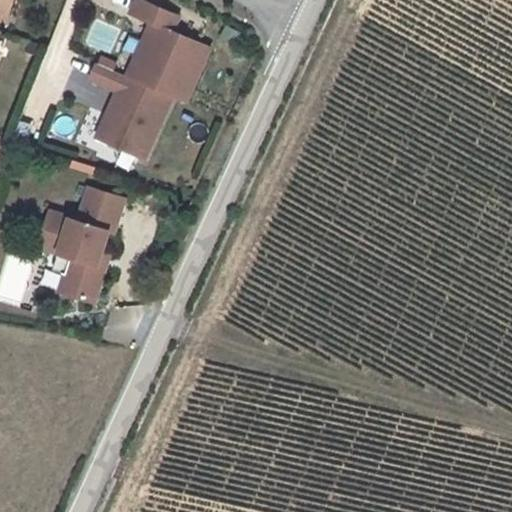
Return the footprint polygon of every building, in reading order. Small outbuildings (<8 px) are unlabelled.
[(139,63),(132,77),(185,101),(210,46),(172,29),(179,15),(146,0),(135,0),(131,12),(151,21),(157,24),(150,37),(142,40),(136,55),(139,63)] [(244,25),(230,18),(223,31),(237,38),(244,25)] [(151,21),(142,40),(150,37),(157,24),(151,21)] [(136,55),(126,75),(132,77),(139,63),(136,55)] [(126,75),(97,61),(89,77),(117,89),(96,135),(143,157),(171,95),(132,77),(126,75)] [(81,222),(52,212),(41,248),(61,254),(74,258),(68,275),(63,293),(97,303),(108,268),(101,266),(104,253),(111,232),(116,234),(127,199),(92,188),(81,222)] [(104,253),(101,266),(108,268),(112,256),(104,253)] [(61,254),(56,272),(68,275),(74,258),(61,254)]
